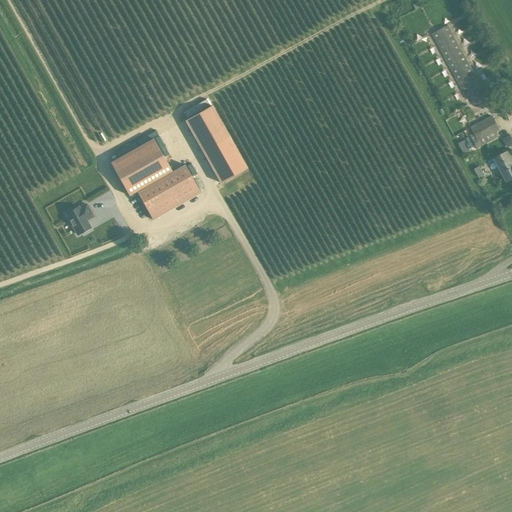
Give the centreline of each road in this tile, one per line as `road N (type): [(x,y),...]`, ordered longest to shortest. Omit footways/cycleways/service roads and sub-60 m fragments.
road 1 (tertiary): [(0,458),(511,273)]
road 2 (track): [(9,0),(132,230),(127,240),(0,286)]
road 3 (track): [(96,154),(369,5)]
